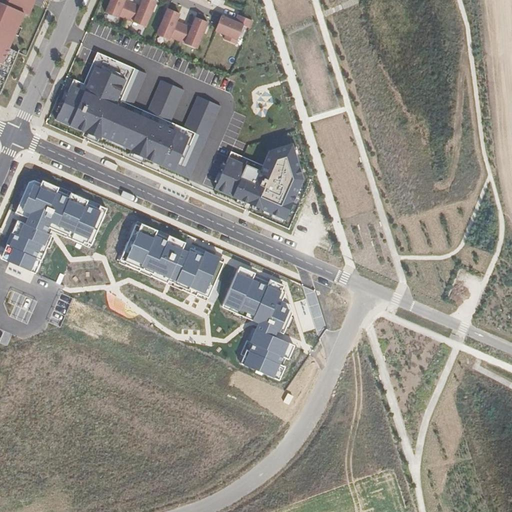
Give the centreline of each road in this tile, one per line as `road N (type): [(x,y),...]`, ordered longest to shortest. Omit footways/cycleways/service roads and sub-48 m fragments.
road 1 (tertiary): [(15,135),(366,287)]
road 2 (residential): [(192,511),(259,475),(294,442),(366,287)]
road 3 (tertiary): [(366,287),(511,350)]
road 4 (residential): [(75,0),(15,135)]
